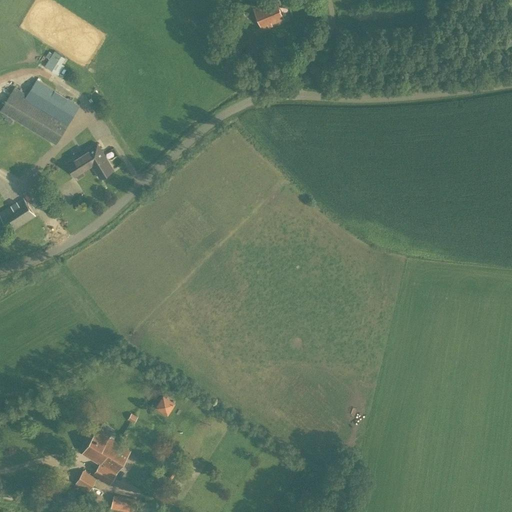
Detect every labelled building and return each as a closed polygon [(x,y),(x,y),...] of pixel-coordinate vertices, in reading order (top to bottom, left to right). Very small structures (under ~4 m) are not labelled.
[(262,28),(284,19),(276,0),(271,0),(253,8),(262,28)] [(231,26),(246,15),(241,8),(226,18),(231,26)] [(46,65),(60,73),(65,63),(63,62),(67,55),(54,49),(46,65)] [(14,115),(52,139),(57,142),(80,105),(37,78),(28,92),(16,85),(2,108),(14,115)] [(100,178),(114,169),(98,142),(84,151),(92,164),(88,166),(89,167),(92,165),(100,178)] [(75,176),(89,167),(88,166),(92,164),(84,151),(67,162),(75,176)] [(0,215),(11,232),(36,216),(23,197),(0,212),(0,215)] [(156,405),(169,413),(177,401),(164,393),(156,405)] [(93,474),(97,477),(106,465),(105,465),(117,443),(108,438),(109,436),(97,429),(82,453),(99,463),(93,474)] [(130,451),(117,443),(105,465),(106,465),(97,477),(110,485),(130,451)] [(96,477),(83,469),(74,483),(88,491),(96,477)] [(133,511),(137,511),(140,499),(116,493),(112,507),(133,511)]
